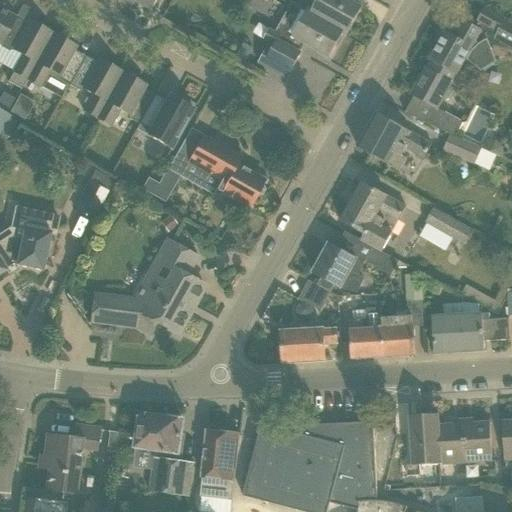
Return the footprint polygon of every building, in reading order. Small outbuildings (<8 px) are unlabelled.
[(127,0),(128,0),(134,0),(152,10),(157,0),(127,0)] [(348,33),(362,8),(348,0),(318,0),(316,4),(308,0),(300,0),(297,5),(348,33)] [(348,33),(297,5),(293,3),(260,62),(263,64),(263,65),(264,66),(287,78),(301,54),(300,53),(305,43),(330,57),(343,33),(347,35),(348,33)] [(2,6),(0,4),(0,44),(15,18),(1,9),(2,6)] [(511,23),(503,18),(486,9),(478,22),(498,33),(495,39),(511,48),(511,23)] [(22,89),(27,79),(52,33),(48,31),(47,28),(43,25),(39,26),(28,20),(27,24),(15,18),(0,44),(0,46),(8,51),(11,50),(21,56),(8,82),(22,89)] [(480,44),(469,52),(481,31),(460,20),(451,36),(446,33),(431,60),(433,60),(427,70),(452,84),(452,83),(450,82),(455,73),(457,74),(466,58),(481,72),(497,63),(487,40),(480,44)] [(56,36),(52,33),(27,79),(41,86),(49,69),(59,74),(60,80),(69,85),(85,57),(74,51),(76,47),(65,41),(64,37),(60,35),(56,36)] [(83,112),(97,120),(122,72),(118,71),(117,67),(113,64),(109,66),(98,59),(96,63),(85,57),(69,85),(78,90),(81,89),(93,95),(83,112)] [(405,113),(450,135),(456,138),(464,123),(438,108),(443,99),(446,101),(448,100),(453,91),(453,89),(450,87),(452,84),(427,70),(424,76),(422,76),(412,94),(414,96),(405,113)] [(155,96),(155,95),(144,89),(146,86),(135,80),(134,76),(130,74),(126,75),(122,72),(97,120),(111,128),(120,110),(131,117),(130,120),(139,125),(155,96)] [(0,103),(9,109),(14,99),(3,93),(0,97),(0,103)] [(172,151),(194,110),(167,95),(165,100),(155,95),(155,96),(139,125),(148,129),(144,136),(172,151)] [(24,120),(31,108),(17,100),(10,112),(24,120)] [(0,135),(11,116),(0,110),(0,135)] [(406,159),(402,157),(406,149),(423,159),(431,145),(377,113),(376,113),(357,147),(358,148),(399,171),(406,159)] [(241,157),(202,135),(187,163),(220,181),(215,190),(244,206),(249,198),(254,200),(257,195),(260,195),(263,190),(262,187),(265,182),(236,167),(241,157)] [(489,171),(496,156),(481,149),(456,138),(450,135),(443,150),(489,171)] [(481,149),(496,156),(504,159),(503,148),(497,141),(487,140),(480,146),(479,148),(482,149),(481,149)] [(179,176),(187,163),(175,156),(167,170),(179,176)] [(167,170),(159,184),(171,191),(179,176),(167,170)] [(95,171),(75,211),(93,220),(113,180),(95,171)] [(406,207),(362,183),(341,221),(365,234),(361,241),(373,247),(382,252),(406,207)] [(474,231),(434,208),(426,223),(453,239),(466,246),(472,249),(480,235),(474,231)] [(13,265),(42,271),(50,235),(56,237),(60,216),(29,210),(23,239),(9,236),(0,242),(0,274),(7,270),(6,269),(13,265)] [(160,223),(168,233),(178,226),(170,216),(160,223)] [(185,276),(196,257),(167,241),(134,301),(95,296),(92,324),(136,329),(149,334),(155,322),(178,334),(188,315),(183,312),(198,283),(185,276)] [(356,259),(329,244),(313,274),(321,278),(317,285),(331,292),(335,285),(341,288),(342,286),(356,292),(364,278),(359,276),(364,263),(356,259)] [(382,252),(373,247),(365,262),(391,276),(399,261),(382,252)] [(408,301),(423,300),(421,275),(406,275),(408,301)] [(321,310),(331,292),(317,285),(309,281),(299,299),(321,310)] [(465,352),(463,316),(445,317),(444,304),(432,305),(434,334),(431,334),(431,335),(434,335),(435,354),(465,352)] [(352,359),(384,357),(381,319),(382,319),(382,313),(366,313),(367,319),(350,320),(351,331),(350,331),(352,359)] [(481,314),(463,316),(465,352),(485,351),(484,342),(510,340),(509,319),(482,321),(481,314)] [(412,317),(382,319),(381,319),(384,357),(416,355),(415,327),(412,327),(412,317)] [(283,363),(326,361),(325,345),(338,344),(337,329),(324,330),(281,332),(283,363)] [(149,492),(189,497),(195,464),(181,462),(184,436),(181,436),(183,421),(180,420),(181,417),(168,415),(167,419),(148,416),(148,420),(140,419),(136,448),(155,451),(149,492)] [(440,440),(439,426),(438,415),(410,417),(412,441),(440,440)] [(511,460),(511,421),(502,422),(504,461),(511,460)] [(417,511),(405,511),(407,507),(389,502),(378,501),(374,423),(298,426),(297,434),(262,425),(243,496),(304,511),(327,511),(330,503),(358,510),(357,511),(483,511),(483,497),(456,499),(456,511),(417,511)] [(464,424),(467,463),(492,461),(490,423),(464,424)] [(439,426),(440,440),(441,464),(467,463),(464,424),(439,426)] [(99,430),(72,426),(70,439),(47,436),(44,457),(50,458),(46,491),(74,495),(80,448),(96,450),(99,430)] [(232,501),(240,435),(222,433),(222,430),(210,429),(210,432),(208,431),(200,497),(232,501)] [(407,466),(408,477),(420,476),(419,466),(441,464),(440,440),(412,441),(413,466),(407,466)] [(116,445),(108,444),(107,452),(115,453),(116,445)]
